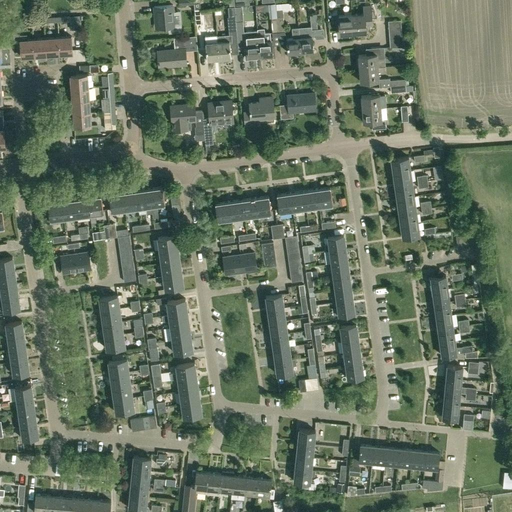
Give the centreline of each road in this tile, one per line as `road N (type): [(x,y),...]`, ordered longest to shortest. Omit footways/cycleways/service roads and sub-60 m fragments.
road 1 (residential): [(130,87),(331,68)]
road 2 (residential): [(57,434),(206,447),(216,436),(219,406)]
road 3 (residential): [(511,136),(348,145)]
road 4 (residential): [(219,406),(381,423)]
road 5 (residential): [(339,146),(184,167)]
road 6 (residential): [(381,423),(366,273)]
road 7 (residential): [(57,434),(36,294)]
road 8 (residential): [(204,295),(184,167)]
road 9 (residential): [(366,273),(348,145)]
road 10 (residential): [(36,294),(22,168)]
road 11 (residential): [(36,294),(115,283),(112,241)]
road 12 (residential): [(204,295),(279,284),(279,241)]
